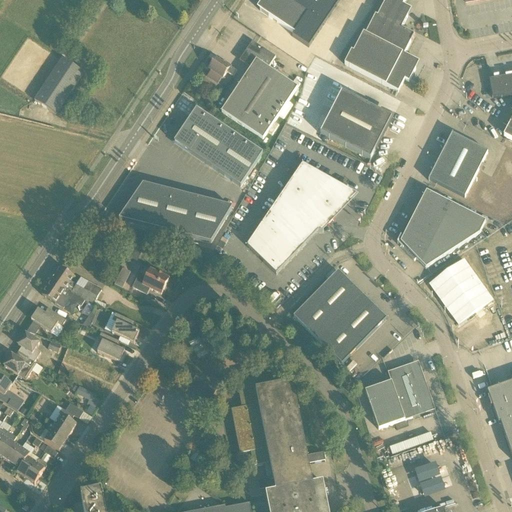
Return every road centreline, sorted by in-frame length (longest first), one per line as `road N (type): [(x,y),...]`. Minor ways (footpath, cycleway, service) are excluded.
road 1 (residential): [(46,506),(176,313),(209,294),(229,299),(335,398),(359,473),(355,487),(337,497)]
road 2 (unclassified): [(502,511),(439,328),(373,248),(447,89),(451,53)]
road 3 (tertiary): [(0,327),(219,0)]
